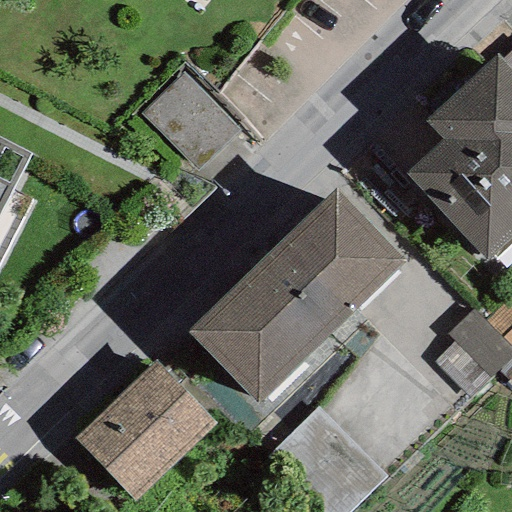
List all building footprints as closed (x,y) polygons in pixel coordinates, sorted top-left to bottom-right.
[(511,63),(496,46),(424,112),(442,131),(405,165),(485,252),(511,227),(511,63)] [(187,64),(147,104),(198,155),(238,115),(187,64)] [(30,145),(0,129),(0,250),(31,193),(11,183),(30,145)] [(404,250),(334,178),(186,321),(256,393),(404,250)] [(511,280),(435,346),(474,391),(511,357),(511,280)] [(214,417),(154,356),(74,434),(134,496),(214,417)]
